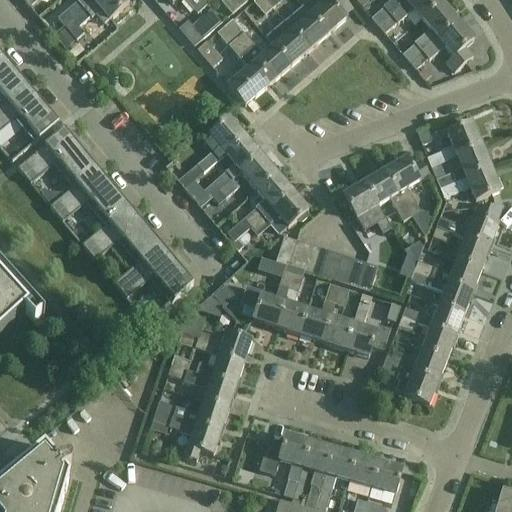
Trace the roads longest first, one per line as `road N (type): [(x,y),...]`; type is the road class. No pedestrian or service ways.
road 1 (residential): [(0,23),(212,275)]
road 2 (residential): [(301,140),(511,79)]
road 3 (residential): [(456,450),(265,394)]
road 4 (residential): [(456,450),(511,314)]
road 5 (residential): [(301,140),(295,161),(355,248)]
